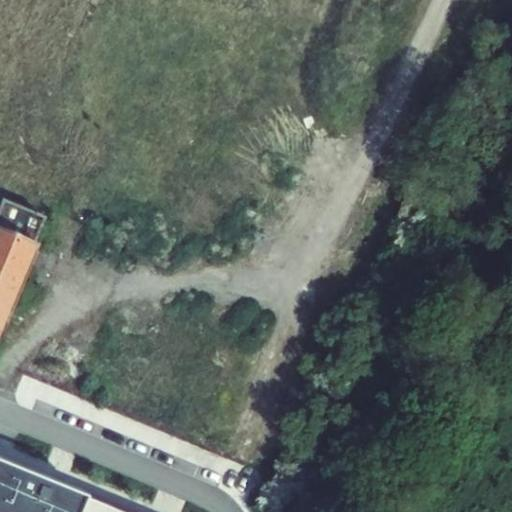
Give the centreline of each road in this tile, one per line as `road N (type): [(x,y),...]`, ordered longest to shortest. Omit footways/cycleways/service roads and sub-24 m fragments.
road 1 (track): [(221,502),(439,0)]
road 2 (residential): [(0,413),(231,511)]
